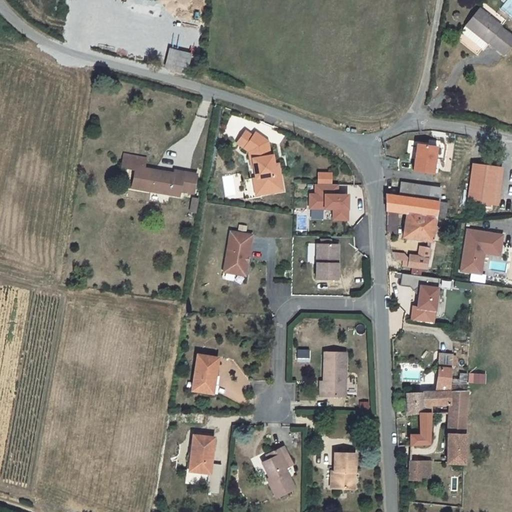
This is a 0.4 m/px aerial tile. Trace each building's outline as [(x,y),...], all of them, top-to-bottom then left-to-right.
[(500,67),(511,51),(511,49),(476,19),(462,35),(500,67)] [(165,67),(188,73),(193,53),(170,48),(165,67)] [(237,143),(244,148),(253,136),(246,131),(237,143)] [(253,136),(244,148),(249,151),(251,160),(253,159),(254,168),(256,178),(256,179),(260,178),(262,194),(283,190),(280,174),(276,174),(274,165),(273,155),(270,156),(268,141),(255,133),(253,136)] [(436,175),(441,147),(418,143),(413,172),(436,175)] [(135,170),(132,187),(180,195),(181,190),(194,193),(197,175),(175,171),(174,174),(144,169),(146,158),(124,155),(121,168),(135,170)] [(256,178),(254,179),(257,195),(262,194),(260,178),(256,179),(256,178)] [(469,179),(463,216),(488,219),(493,182),(469,179)] [(499,183),(493,182),(488,219),(494,220),(499,183)] [(316,188),(316,198),(328,198),(329,188),(316,188)] [(396,197),(393,210),(382,209),(382,224),(401,227),(397,251),(426,256),(428,248),(434,248),(435,241),(429,241),(430,234),(433,217),(436,203),(424,202),(396,197)] [(199,199),(192,198),(191,211),(197,212),(199,199)] [(443,219),(433,217),(430,234),(440,235),(443,219)] [(465,228),(460,272),(484,274),(486,255),(502,257),(505,232),(465,228)] [(230,232),(224,272),(237,274),(238,269),(246,270),(247,262),(245,262),(246,256),(248,257),(252,235),(230,232)] [(318,245),(318,280),(339,280),(340,245),(318,245)] [(424,264),(406,262),(404,281),(422,284),(424,264)] [(344,351),(323,351),(324,379),(324,396),(345,396),(344,351)] [(209,391),(212,372),(216,373),(219,355),(197,352),(191,389),(209,391)] [(426,402),(450,402),(450,387),(450,382),(450,364),(429,364),(429,373),(433,373),(433,389),(426,389),(426,402)] [(212,372),(209,391),(217,392),(219,373),(216,373),(212,372)] [(471,372),(469,382),(486,384),(487,374),(471,372)] [(466,462),(467,388),(450,387),(450,402),(449,412),(448,462),(466,462)] [(426,443),(426,402),(426,389),(406,388),(407,411),(416,411),(417,429),(410,430),(409,442),(426,443)] [(190,450),(194,451),(192,470),(210,472),(213,435),(192,433),(190,450)] [(276,453),(267,458),(261,461),(271,479),(268,481),(276,497),(294,487),(284,467),(291,463),(281,445),(274,449),(276,453)] [(267,458),(276,453),(274,449),(265,453),(267,458)] [(192,470),(194,451),(190,450),(187,450),(184,470),(192,470)] [(354,454),(333,453),(334,471),(330,471),(330,488),(354,488),(354,454)] [(429,458),(409,458),(409,478),(429,479),(429,458)]
